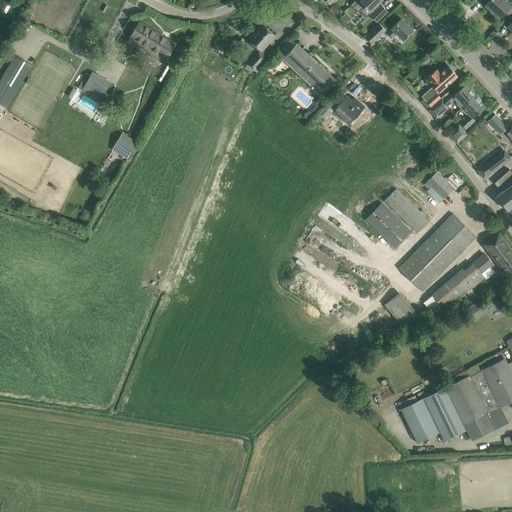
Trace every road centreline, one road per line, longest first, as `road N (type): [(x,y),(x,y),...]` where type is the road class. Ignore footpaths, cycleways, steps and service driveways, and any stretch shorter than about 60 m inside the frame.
road 1 (unclassified): [(511,229),(393,80),(298,0)]
road 2 (tertiary): [(511,99),(410,0)]
